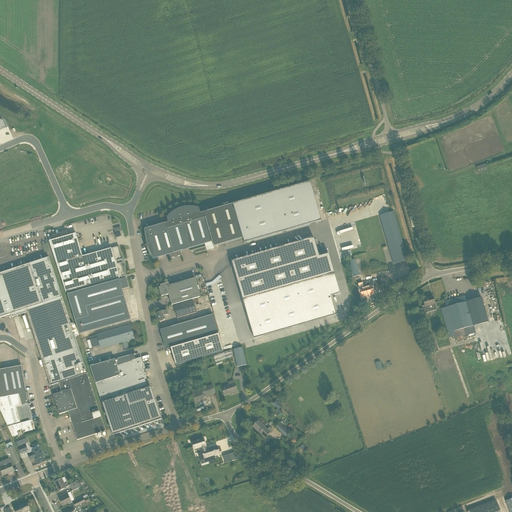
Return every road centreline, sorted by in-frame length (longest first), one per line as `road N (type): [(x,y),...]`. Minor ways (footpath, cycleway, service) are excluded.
road 1 (unclassified): [(223,414),(431,275)]
road 2 (unclassified): [(357,511),(246,442),(223,414)]
road 3 (secondary): [(194,184),(234,183),(346,149)]
road 4 (unclassified): [(178,426),(140,277)]
road 5 (unclassified): [(62,465),(31,355),(0,337)]
road 6 (secondary): [(0,70),(112,144)]
road 7 (unclassified): [(62,465),(178,426)]
